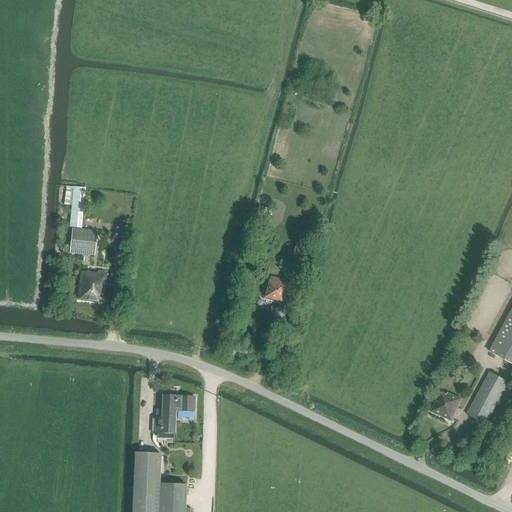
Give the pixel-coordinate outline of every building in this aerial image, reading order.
[(71,227),(83,228),(87,188),(75,187),(71,227)] [(71,253),(95,255),(98,231),(73,229),(71,253)] [(292,259),(305,262),(308,246),(296,243),(292,259)] [(79,300),(86,301),(104,302),(107,276),(99,275),(99,274),(82,272),(79,300)] [(274,302),(274,300),(286,303),(291,282),(270,277),(267,291),(265,290),(263,299),(274,302)] [(511,373),(510,377),(511,378),(511,310),(490,352),(511,363),(511,373)] [(467,415),(487,426),(510,383),(490,372),(467,415)] [(432,412),(452,421),(462,399),(448,393),(447,395),(441,392),(432,412)] [(157,439),(174,439),(176,411),(184,411),(185,397),(163,396),(162,419),(153,419),(152,433),(157,433),(157,439)] [(160,484),(161,454),(136,452),(132,511),(185,511),(187,485),(160,484)]
